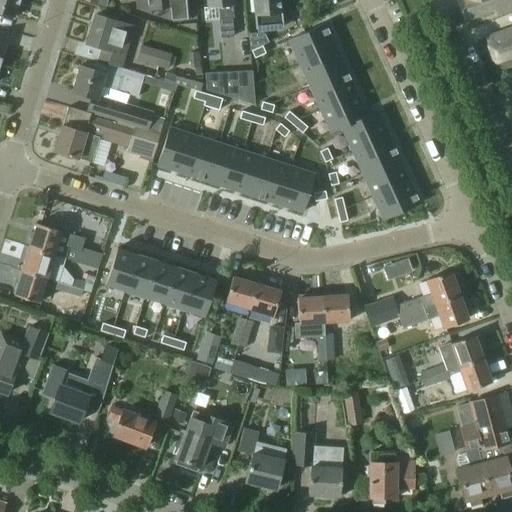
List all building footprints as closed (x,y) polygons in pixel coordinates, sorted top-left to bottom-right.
[(0,0),(0,14),(14,19),(20,0),(0,0)] [(134,0),(136,10),(150,9),(171,7),(172,21),(189,19),(186,0),(134,0)] [(207,0),(209,8),(204,8),(205,21),(219,20),(220,38),(234,37),(232,19),(233,19),(232,6),(235,6),(233,0),(207,0)] [(280,0),(253,0),(257,29),(264,29),(284,27),(282,13),(280,0)] [(511,0),(456,0),(465,20),(494,9),(496,14),(511,8),(511,0)] [(95,15),(86,44),(99,48),(95,60),(120,68),(133,26),(95,15)] [(324,24),(288,40),(299,64),(335,48),(324,24)] [(511,28),(486,38),(498,71),(511,66),(511,28)] [(264,32),(248,34),(250,51),(268,43),(264,32)] [(141,45),(136,60),(167,70),(171,54),(141,45)] [(262,46),(251,51),(254,58),(265,53),(262,46)] [(335,48),(299,64),(309,87),(346,71),(335,48)] [(199,52),(189,53),(190,69),(194,68),(195,76),(201,76),(199,52)] [(81,66),(73,93),(98,100),(102,87),(138,98),(144,76),(94,61),(92,70),(81,66)] [(346,71),(309,87),(320,111),(356,94),(346,71)] [(166,72),(163,82),(173,85),(173,84),(200,91),(203,81),(175,74),(175,75),(166,72)] [(254,105),(252,73),(205,75),(206,90),(254,105)] [(195,91),(193,99),(204,102),(206,95),(195,91)] [(356,94),(320,111),(330,134),(341,129),(341,128),(366,116),(366,115),(356,94)] [(204,102),(203,106),(219,111),(222,99),(206,95),(204,102)] [(107,99),(102,117),(136,127),(160,135),(165,119),(152,115),(153,113),(107,99)] [(262,102),(260,110),(272,113),(274,106),(262,102)] [(62,125),(55,151),(79,159),(92,163),(99,141),(127,150),(126,152),(152,160),(160,135),(136,127),(135,130),(91,116),(92,114),(69,107),(64,126),(62,125)] [(366,116),(341,128),(341,129),(351,150),(387,134),(377,111),(374,112),(366,115),(366,116)] [(242,112),(239,119),(251,123),(253,115),(242,112)] [(289,112),(284,118),(293,126),(298,120),(289,112)] [(253,115),(251,123),(262,126),(265,118),(253,115)] [(298,120),(293,126),(302,134),(307,128),(298,120)] [(280,124),(275,130),(284,138),(289,132),(280,124)] [(169,128),(157,166),(181,174),(194,136),(169,128)] [(387,134),(351,150),(362,174),(398,157),(387,134)] [(194,136),(181,174),(205,182),(218,143),(194,136)] [(218,143),(205,182),(229,189),(242,151),(218,143)] [(327,149),(320,152),(325,163),(332,160),(327,149)] [(242,151),(229,189),(253,197),(266,159),(242,151)] [(398,157),(362,174),(372,197),(409,180),(398,157)] [(266,159),(253,197),(277,205),(290,167),(266,159)] [(290,167),(277,205),(302,213),(314,175),(290,167)] [(105,172),(103,179),(125,185),(127,178),(105,172)] [(336,173),(328,175),(331,186),(338,184),(336,173)] [(409,180),(372,197),(383,221),(407,210),(420,204),(409,180)] [(325,192),(313,195),(315,202),(327,200),(325,192)] [(342,198),(334,200),(337,211),(344,210),(342,198)] [(344,210),(337,211),(339,223),(347,221),(344,210)] [(37,224),(29,249),(54,257),(54,256),(64,259),(65,257),(71,236),(71,235),(62,232),(37,224)] [(65,257),(64,259),(66,259),(77,263),(81,251),(85,238),(73,235),(71,235),(71,236),(65,257)] [(117,248),(105,285),(125,292),(137,255),(117,248)] [(29,249),(22,272),(47,280),(57,283),(59,275),(64,259),(54,256),(54,257),(29,249)] [(137,255),(125,292),(144,298),(156,261),(137,255)] [(406,259),(383,268),(388,279),(410,271),(406,259)] [(156,261),(144,298),(164,304),(176,267),(156,261)] [(176,267),(164,304),(183,311),(195,274),(176,267)] [(22,272),(15,296),(40,304),(47,280),(22,272)] [(419,297),(418,298),(420,303),(422,309),(423,309),(459,296),(455,285),(460,283),(456,273),(451,273),(451,272),(427,280),(431,293),(419,297)] [(195,274),(183,311),(204,317),(216,280),(195,274)] [(233,277),(226,302),(250,309),(257,284),(233,277)] [(71,287),(69,294),(72,295),(80,297),(85,284),(76,281),(73,280),(71,287)] [(57,283),(55,289),(67,293),(69,294),(71,287),(69,286),(57,283)] [(257,284),(250,309),(274,316),(281,291),(257,284)] [(298,323),(294,323),(295,339),(317,337),(317,334),(324,334),(323,322),(322,297),(310,297),(310,295),(298,295),(298,298),(297,298),(298,323)] [(348,295),(324,297),(325,322),(350,320),(348,295)] [(393,296),(363,307),(371,328),(399,318),(398,317),(396,311),(397,310),(396,306),(393,296)] [(423,309),(422,309),(424,315),(426,321),(427,320),(440,316),(444,328),(468,320),(468,319),(467,318),(471,315),(468,306),(463,306),(459,296),(423,309)] [(418,298),(396,306),(397,310),(396,311),(398,317),(422,309),(420,303),(418,298)] [(422,309),(398,317),(399,318),(402,329),(426,321),(424,315),(422,309)] [(238,318),(234,331),(248,335),(252,322),(238,318)] [(102,324),(100,331),(111,335),(114,327),(102,324)] [(1,333),(0,336),(0,391),(6,394),(14,373),(20,375),(27,355),(38,359),(48,334),(30,327),(24,342),(1,333)] [(114,327),(111,335),(123,339),(123,338),(125,332),(125,331),(114,327)] [(135,327),(133,335),(144,338),(147,331),(135,327)] [(270,328),(267,352),(279,353),(282,329),(270,328)] [(234,331),(231,344),(244,348),(248,335),(234,331)] [(207,332),(198,361),(212,366),(221,337),(207,332)] [(332,334),(317,334),(318,348),(333,347),(332,334)] [(451,344),(438,349),(444,364),(447,372),(459,368),(484,359),(475,335),(451,344)] [(163,336),(160,343),(172,347),(174,340),(163,336)] [(174,340),(172,347),(183,351),(185,343),(174,340)] [(113,365),(117,351),(105,347),(100,360),(113,365)] [(333,347),(318,348),(318,361),(334,360),(333,347)] [(53,366),(42,394),(55,398),(50,411),(79,422),(87,401),(100,406),(113,365),(100,360),(95,358),(87,381),(65,373),(66,370),(53,366)] [(484,359),(459,368),(468,391),(492,382),(484,359)] [(233,360),(229,373),(247,379),(248,377),(276,386),(279,375),(233,360)] [(444,364),(432,369),(437,383),(450,379),(447,372),(444,364)] [(432,369),(420,373),(425,388),(437,383),(432,369)] [(400,377),(391,380),(394,389),(404,386),(400,377)] [(163,390),(154,417),(168,422),(177,395),(163,390)] [(357,390),(343,393),(348,426),(362,424),(357,390)] [(497,395),(471,403),(472,407),(476,423),(474,424),(474,425),(481,450),(478,451),(490,495),(499,493),(501,500),(511,496),(511,447),(497,395)] [(113,408),(109,418),(119,422),(114,436),(146,448),(156,423),(124,411),(124,412),(113,408)] [(174,410),(171,420),(182,424),(185,414),(174,410)] [(194,411),(176,458),(179,459),(177,464),(197,472),(199,467),(201,468),(211,441),(226,447),(234,426),(212,418),(194,411)] [(458,456),(457,459),(459,468),(458,469),(467,502),(468,501),(470,508),(482,505),(480,498),(490,495),(478,451),(481,450),(474,425),(474,424),(461,427),(464,437),(468,453),(466,454),(458,456)] [(245,429),(239,451),(253,455),(246,482),(249,483),(250,486),(257,487),(259,485),(277,490),(287,450),(257,442),(259,432),(245,429)] [(448,431),(433,435),(440,458),(455,454),(451,440),(448,431)] [(293,432),(291,466),(311,467),(310,494),(312,495),(314,498),(321,498),(323,495),(340,496),(342,469),(343,448),(314,446),(315,433),(293,432)] [(369,466),(369,476),(371,476),(370,497),(372,497),(372,504),(384,504),(384,497),(396,497),(396,488),(414,489),(414,473),(414,462),(397,461),(395,461),(396,452),(369,452),(369,466)]
